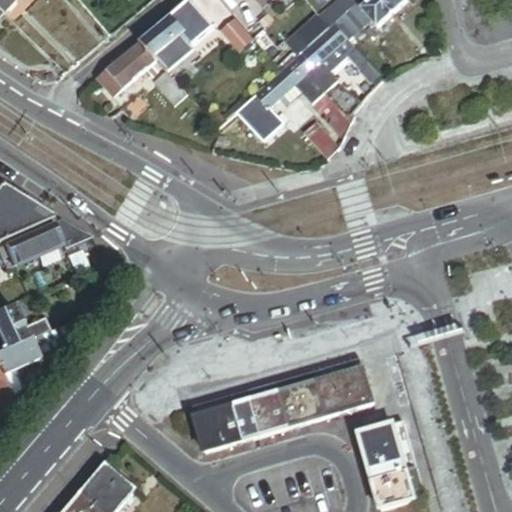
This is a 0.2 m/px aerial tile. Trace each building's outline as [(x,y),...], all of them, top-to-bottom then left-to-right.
[(0,0),(0,8),(6,14),(18,0),(0,0)] [(334,0),(337,3),(319,19),(330,32),(335,27),(359,6),(365,0),(334,0)] [(407,0),(375,0),(364,11),(372,20),(381,29),(410,3),(408,0),(407,0)] [(191,4),(172,20),(187,38),(184,40),(193,50),(214,32),(191,4)] [(364,11),(359,6),(335,27),(348,42),(353,37),(372,20),(364,11)] [(310,50),(330,32),(319,19),(310,27),(313,30),(302,41),(306,46),(310,50)] [(187,38),(172,20),(142,46),(157,63),(184,40),(187,38)] [(348,42),(335,27),(330,32),(310,50),(307,53),(296,63),(310,78),(324,65),(349,43),(348,42)] [(353,37),(348,42),(349,43),(354,48),(358,43),(353,37)] [(349,59),(357,52),(354,48),(349,43),(324,65),(332,74),(349,59)] [(157,63),(142,46),(99,82),(115,102),(159,65),(157,63)] [(369,65),(357,52),(349,59),(361,72),(369,65)] [(310,78),(296,63),(282,75),(257,97),(271,113),(282,103),(297,89),(310,78)] [(324,65),(310,78),(323,93),(337,80),(332,74),(324,65)] [(372,85),(381,78),(369,65),(361,72),(372,85)] [(167,74),(154,86),(176,110),(189,98),(167,74)] [(323,93),(310,78),(297,89),(305,98),(346,145),(353,125),(328,98),(323,93)] [(359,114),(364,105),(340,83),(328,98),(353,125),(359,114)] [(305,98),(297,89),(282,103),(290,111),(305,98)] [(271,113),(257,97),(247,107),(239,114),(244,120),(261,122),(271,113)] [(217,111),(210,117),(221,130),(239,114),(247,107),(243,102),(223,119),(217,111)] [(336,158),(342,152),(314,122),(302,132),(331,164),(336,158)] [(42,212),(0,185),(0,245),(57,220),(42,212)] [(77,233),(61,223),(54,227),(60,241),(64,239),(77,233)] [(60,241),(54,227),(5,248),(10,260),(15,269),(25,264),(33,261),(63,248),(62,245),(60,241)] [(77,233),(64,239),(66,243),(62,245),(63,248),(65,252),(90,242),(86,238),(77,233)] [(10,260),(5,248),(0,250),(0,257),(2,263),(10,260)] [(68,259),(76,278),(90,272),(82,253),(68,259)] [(13,310),(0,315),(0,343),(4,354),(28,344),(22,330),(13,310)] [(50,334),(53,332),(47,319),(22,330),(28,344),(31,342),(50,334)] [(41,370),(83,320),(53,332),(50,334),(55,345),(36,354),(39,362),(38,363),(41,370)] [(55,345),(50,334),(31,342),(36,354),(55,345)] [(31,342),(28,344),(4,354),(0,355),(0,371),(3,378),(16,372),(21,370),(38,363),(39,362),(36,354),(31,342)] [(363,363),(315,376),(327,421),(375,407),(365,372),(363,363)] [(380,368),(365,372),(375,407),(390,403),(380,368)] [(3,378),(0,371),(0,409),(14,403),(13,402),(3,378)] [(16,372),(3,378),(13,402),(24,390),(18,376),(16,372)] [(327,421),(315,376),(278,387),(291,431),(327,421)] [(291,431),(278,387),(249,396),(261,440),(291,431)] [(261,440),(249,396),(231,401),(244,445),(261,440)] [(244,445),(231,401),(193,412),(206,456),(244,445)] [(360,438),(374,485),(418,472),(405,425),(360,438)] [(108,469),(83,498),(99,511),(119,511),(136,493),(108,469)] [(418,472),(374,485),(381,511),(389,511),(427,501),(418,472)] [(99,511),(83,498),(71,511),(99,511)]
